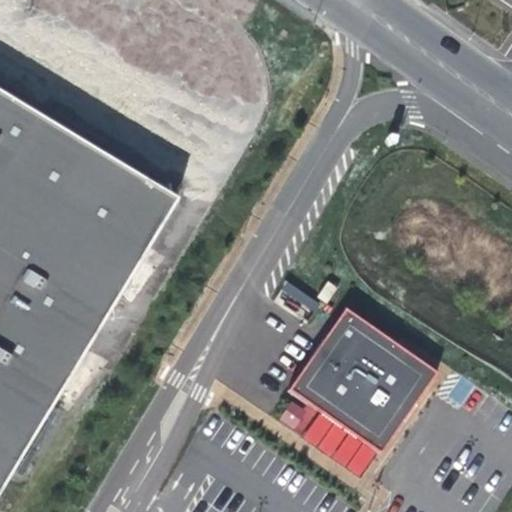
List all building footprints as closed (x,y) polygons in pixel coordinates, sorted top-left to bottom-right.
[(0,482),(138,251),(62,205),(92,154),(0,97),(0,482)] [(92,154),(62,205),(138,251),(169,200),(92,154)] [(315,299),(325,305),(335,289),(326,283),(315,299)] [(281,292),(312,313),(317,305),(286,284),(281,292)] [(286,392),(377,455),(433,374),(343,311),(286,392)]
